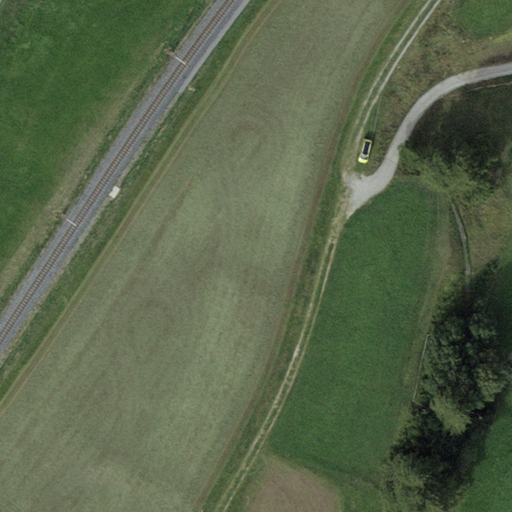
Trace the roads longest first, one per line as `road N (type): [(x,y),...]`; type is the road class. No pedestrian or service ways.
road 1 (track): [(225,511),(320,284),(346,197)]
road 2 (track): [(346,197),(379,184),(405,125),(430,95),(461,78),(511,67)]
road 3 (track): [(346,197),(383,83),(434,0)]
